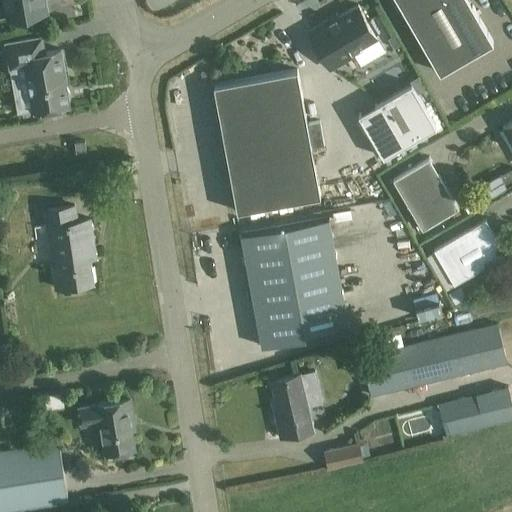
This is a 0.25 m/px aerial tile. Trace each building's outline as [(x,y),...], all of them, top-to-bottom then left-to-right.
[(45,0),(4,0),(8,20),(48,13),(45,0)] [(469,0),(398,0),(440,73),(494,42),(469,0)] [(328,20),(310,31),(332,69),(356,55),(362,66),(386,52),(378,37),(376,35),(380,32),(372,19),(368,22),(359,5),(329,23),(328,20)] [(69,106),(69,102),(70,101),(70,99),(70,97),(70,95),(70,94),(70,93),(69,90),(67,89),(66,88),(63,69),(66,69),(63,50),(45,54),(42,37),(7,44),(11,69),(27,66),(35,112),(69,106)] [(215,85),(238,212),(321,197),(298,70),(215,85)] [(438,128),(413,85),(360,115),(385,158),(438,128)] [(75,142),(76,153),(87,151),(85,141),(75,142)] [(430,157),(393,178),(423,229),(459,208),(430,157)] [(95,246),(91,220),(78,222),(75,207),(46,211),(57,288),(94,283),(89,248),(95,246)] [(330,217),(242,233),(263,345),(306,337),(305,332),(349,324),(330,217)] [(506,254),(496,237),(486,220),(435,250),(455,284),(506,254)] [(508,361),(499,322),(362,357),(371,395),(508,361)] [(311,373),(272,382),(278,407),(274,408),(281,437),(313,430),(304,391),(315,388),(318,387),(318,383),(317,376),(315,373),(311,373)] [(511,398),(509,386),(477,395),(485,426),(511,419),(511,398)] [(485,426),(477,395),(439,404),(448,435),(485,426)] [(99,405),(79,408),(82,425),(102,422),(107,453),(135,449),(130,417),(134,417),(131,399),(99,404),(99,405)] [(42,408),(44,422),(62,420),(61,406),(42,408)] [(0,511),(68,502),(63,473),(58,443),(0,451),(0,511)] [(363,459),(361,452),(359,444),(326,452),(330,467),(363,459)]
